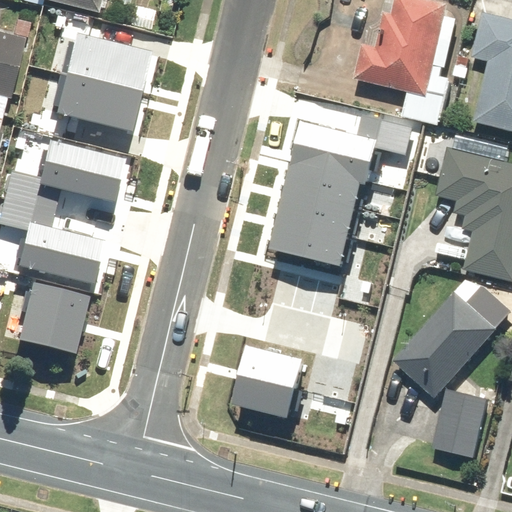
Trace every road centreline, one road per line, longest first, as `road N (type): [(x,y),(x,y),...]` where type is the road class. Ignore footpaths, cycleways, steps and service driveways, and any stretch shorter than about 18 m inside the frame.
road 1 (residential): [(255,0),(137,471)]
road 2 (tertiary): [(137,471),(288,509)]
road 3 (tertiary): [(0,437),(137,471)]
